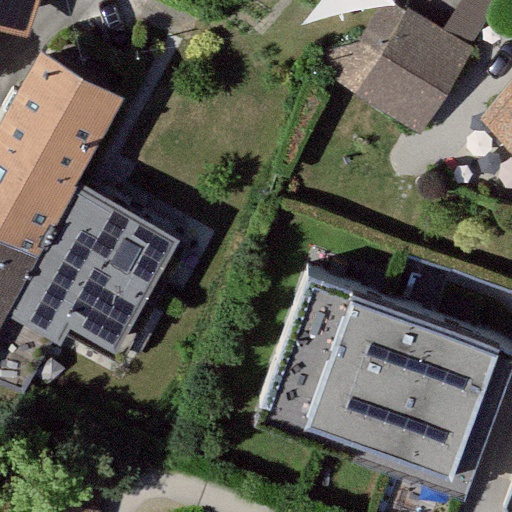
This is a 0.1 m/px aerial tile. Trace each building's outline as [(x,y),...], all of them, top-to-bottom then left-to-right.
[(0,0),(0,18),(5,20),(32,29),(40,0),(0,0)] [(268,0),(232,0),(227,19),(259,29),(268,0)] [(474,43),(413,6),(394,37),(360,91),(420,130),(474,43)] [(360,91),(394,37),(369,22),(335,77),(360,91)] [(49,51),(0,138),(0,230),(35,250),(72,183),(123,92),(49,51)] [(511,94),(496,114),(511,128),(511,94)] [(179,248),(72,183),(35,250),(8,298),(117,362),(179,248)] [(0,312),(8,298),(35,250),(0,230),(0,312)] [(491,353),(345,302),(302,424),(448,475),(491,353)] [(98,511),(100,507),(24,480),(11,511),(98,511)]
